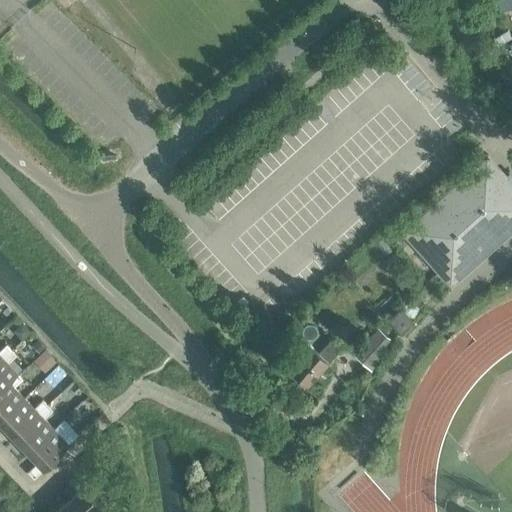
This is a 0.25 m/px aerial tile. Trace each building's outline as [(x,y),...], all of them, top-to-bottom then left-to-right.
[(405,231),(451,282),(511,226),(511,185),(487,158),(405,231)] [(430,297),(425,291),(418,296),(424,302),(430,297)] [(400,331),(413,320),(401,307),(389,318),(400,331)] [(22,339),(31,330),(23,322),(14,331),(22,339)] [(329,362),(339,350),(330,341),(319,353),(308,343),(301,337),(290,349),(299,357),(288,368),(307,386),(329,362)] [(354,353),(362,361),(377,344),(369,337),(354,353)] [(33,344),(40,351),(46,346),(39,338),(33,344)] [(0,349),(0,359),(11,349),(6,344),(0,349)] [(8,363),(16,354),(11,349),(0,359),(0,390),(18,373),(8,363)] [(48,370),(57,362),(46,349),(37,358),(48,370)] [(23,378),(18,373),(0,390),(0,419),(24,397),(14,386),(23,378)] [(47,404),(52,409),(62,400),(57,395),(47,404)] [(42,399),(34,407),(24,397),(0,419),(0,421),(14,436),(47,404),(42,399)] [(14,436),(29,452),(54,428),(44,418),(52,409),(47,404),(14,436)] [(54,428),(29,452),(38,461),(27,471),(34,478),(69,444),(54,428)] [(109,511),(84,485),(68,501),(78,511),(109,511)] [(78,511),(68,501),(55,511),(78,511)]
